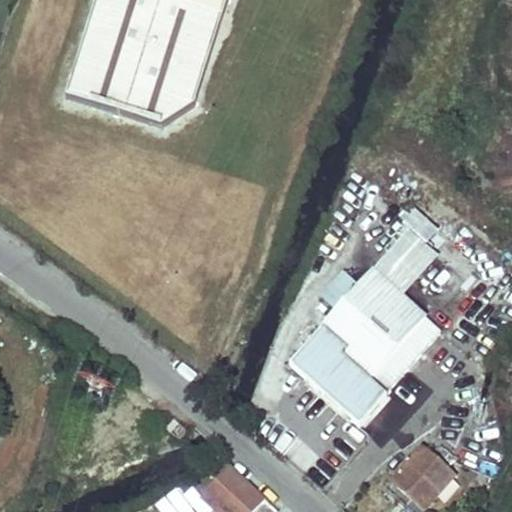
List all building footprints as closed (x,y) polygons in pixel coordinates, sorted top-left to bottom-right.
[(95,0),(61,99),(156,131),(189,111),(227,0),(95,0)] [(385,394),(369,379),(423,319),(373,274),(291,365),(361,427),(388,396),(385,394)] [(439,332),(423,319),(369,379),(385,394),(439,332)] [(165,432),(178,443),(188,432),(175,421),(165,432)] [(368,447),(375,455),(396,437),(389,428),(368,447)] [(419,449),(390,483),(422,511),(452,478),(433,462),(442,452),(437,449),(428,458),(419,449)] [(220,470),(200,486),(226,511),(250,511),(258,504),(220,470)] [(226,511),(200,486),(194,492),(215,511),(226,511)]
